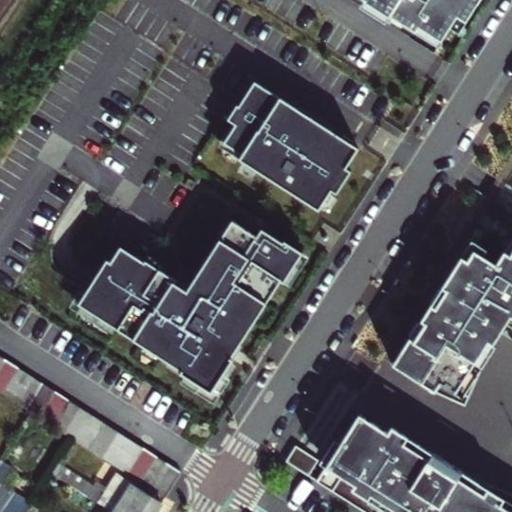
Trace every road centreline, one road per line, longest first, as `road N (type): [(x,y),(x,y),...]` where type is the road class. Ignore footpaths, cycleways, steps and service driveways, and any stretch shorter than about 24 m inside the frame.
road 1 (residential): [(224,476),(511,27)]
road 2 (residential): [(224,476),(0,337)]
